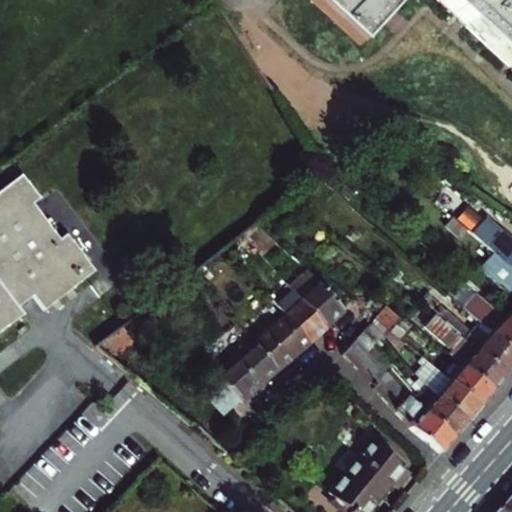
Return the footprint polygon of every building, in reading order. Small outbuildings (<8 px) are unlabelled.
[(321,0),(363,39),(386,13),(398,0),(448,0),(456,7),(463,14),(467,17),(483,0),(321,0)] [(511,0),(499,0),(467,32),(511,72),(511,0)] [(483,0),(467,17),(471,20),(489,0),(483,0)] [(0,330),(23,314),(18,306),(35,293),(47,308),(95,272),(68,236),(60,242),(34,207),(40,202),(22,177),(0,193),(0,330)] [(511,242),(475,214),(461,230),(505,266),(511,272),(511,242)] [(511,274),(499,288),(510,298),(511,299),(511,274)] [(311,279),(294,294),(323,327),(332,319),(341,311),(311,279)] [(161,301),(153,290),(131,304),(140,317),(161,301)] [(445,326),(433,317),(401,290),(391,302),(418,326),(416,329),(452,359),(493,393),(501,384),(507,377),(445,326)] [(323,327),(294,294),(290,298),(296,305),(284,316),(306,342),(316,334),(323,327)] [(370,298),(361,309),(372,318),(381,307),(370,298)] [(511,299),(510,298),(496,314),(511,328),(511,299)] [(443,305),(433,317),(445,326),(507,377),(511,371),(511,356),(477,325),(476,325),(473,328),(443,305)] [(280,320),(268,331),(290,357),(298,349),(306,342),(284,316),(277,309),(273,313),(280,320)] [(477,325),(511,356),(511,328),(496,314),(492,310),(477,325)] [(395,354),(402,344),(373,320),(371,318),(368,322),(380,336),(395,354)] [(368,322),(360,333),(371,345),(380,336),(368,322)] [(290,357),(268,331),(261,324),(257,328),(263,335),(251,347),(273,372),(282,364),(290,357)] [(447,445),(455,437),(415,405),(413,406),(385,376),(389,371),(369,347),(371,346),(371,345),(360,333),(342,354),(360,373),(374,390),(410,429),(429,445),(440,454),(447,445)] [(273,372),(251,347),(244,339),(240,343),(246,351),(234,362),(256,387),(265,379),(273,372)] [(256,387),(234,362),(228,355),(223,358),(229,366),(217,377),(239,403),(247,395),(256,387)] [(430,356),(425,362),(435,371),(440,365),(430,356)] [(480,408),(439,375),(435,371),(425,362),(420,359),(417,364),(421,367),(414,376),(427,390),(427,391),(466,423),(473,415),(480,408)] [(488,399),(493,393),(452,359),(439,375),(480,408),(488,399)] [(239,403),(217,377),(200,392),(223,417),(239,403)] [(466,423),(427,391),(419,399),(415,405),(455,437),(461,430),(466,423)] [(409,472),(371,442),(328,493),(330,495),(328,498),(340,507),(342,505),(350,511),(367,511),(380,496),(390,484),(395,488),(409,472)]
